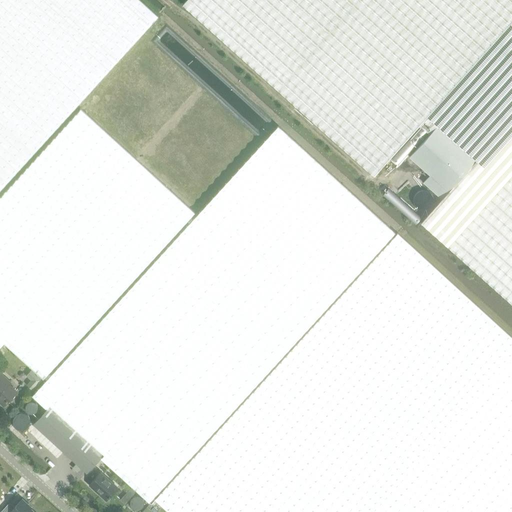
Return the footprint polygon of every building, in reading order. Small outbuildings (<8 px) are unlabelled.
[(0,0),(0,188),(152,22),(158,16),(140,0),(0,0)] [(511,0),(186,0),(183,4),(375,175),(420,124),(511,21),(511,0)] [(410,156),(430,174),(424,182),(442,198),(420,224),(446,247),(511,173),(511,21),(420,124),(431,133),(410,156)] [(192,214),(77,110),(0,193),(0,345),(3,342),(43,378),(97,318),(192,214)] [(32,394),(47,409),(52,404),(105,453),(101,457),(149,501),(395,230),(278,123),(32,394)] [(511,306),(511,173),(446,247),(511,306)] [(196,454),(155,499),(169,511),(361,511),(511,341),(511,336),(463,292),(397,232),(329,307),(244,400),(212,436),(196,454)] [(511,511),(511,341),(361,511),(511,511)] [(0,400),(4,404),(17,390),(9,383),(11,381),(0,371),(0,400)] [(88,472),(101,457),(105,453),(52,404),(47,409),(35,423),(88,472)] [(118,487),(102,471),(92,482),(101,491),(100,492),(107,499),(118,487)] [(10,511),(11,511),(12,511),(36,511),(22,498),(10,511)]
